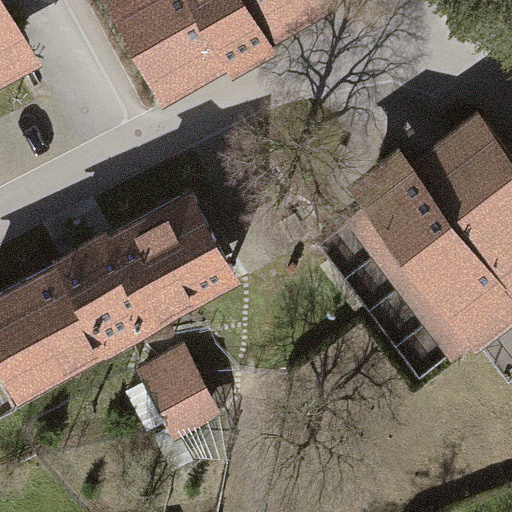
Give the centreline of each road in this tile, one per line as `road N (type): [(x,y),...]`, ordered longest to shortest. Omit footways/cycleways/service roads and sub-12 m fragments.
road 1 (residential): [(0,218),(138,147)]
road 2 (track): [(511,117),(420,30)]
